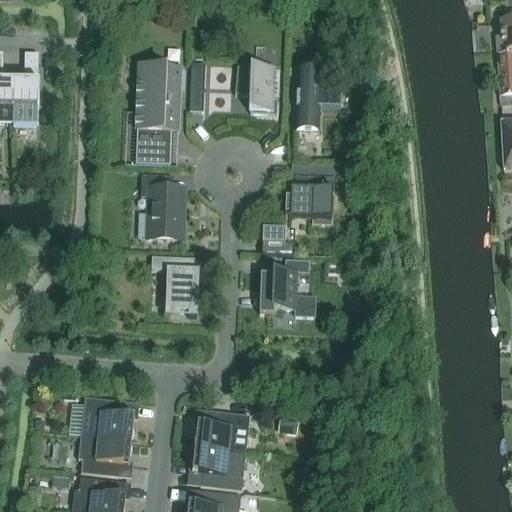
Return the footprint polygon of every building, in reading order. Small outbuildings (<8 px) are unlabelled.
[(496,54),(511,53),(511,21),(500,22),(500,38),(495,38),(496,54)] [(511,55),(497,56),(499,99),(511,99),(511,98),(511,55)] [(2,56),(0,56),(0,126),(12,126),(13,85),(0,84),(0,78),(2,78),(2,56)] [(37,85),(38,57),(24,57),(24,79),(27,79),(27,85),(13,85),(12,126),(38,127),(38,119),(39,85),(37,85)] [(45,60),(45,72),(56,72),(56,60),(45,60)] [(203,115),(205,67),(191,67),(189,115),(203,115)] [(179,136),(182,71),(139,69),(135,168),(170,169),(171,135),(179,136)] [(250,117),(276,118),(277,104),(272,104),(273,72),(237,70),(234,98),(250,99),(250,117)] [(319,136),(320,112),(340,113),(341,97),(320,96),(321,73),(297,72),(295,135),(319,136)] [(511,107),(511,99),(499,99),(500,110),(511,109),(511,107)] [(503,174),(511,173),(511,123),(500,124),(503,174)] [(339,167),(291,165),(291,179),(339,181),(339,167)] [(148,201),(147,241),(182,243),(184,194),(166,193),(167,180),(141,179),(140,201),(148,201)] [(308,223),(330,224),(331,218),(333,218),(334,182),(294,180),(294,192),(290,192),(290,200),(285,200),(284,217),(309,218),(308,223)] [(285,233),(262,232),(261,247),(262,247),(261,259),(293,260),(294,234),(285,233)] [(188,321),(197,321),(198,301),(195,301),(196,274),(194,274),(194,263),(151,261),(151,273),(166,274),(165,290),(173,290),(173,315),(188,315),(188,321)] [(309,265),(293,264),(285,264),(284,276),(274,275),(274,279),(260,278),(259,318),(273,318),(274,313),(295,313),(295,320),(314,321),(314,300),(296,299),(296,276),(308,277),(309,265)] [(124,420),(126,406),(85,402),(80,439),(131,445),(134,421),(124,420)] [(207,429),(197,428),(194,452),(245,458),(249,420),(208,415),(207,429)] [(277,436),(296,438),(297,425),(278,423),(277,436)] [(131,445),(80,439),(78,463),(82,464),(80,477),(117,481),(119,468),(128,469),(131,445)] [(200,491),(224,493),(241,495),(242,482),(245,458),(194,452),(192,476),(201,477),(200,491)] [(69,482),(53,480),(52,490),(68,492),(69,482)] [(117,486),(80,482),(78,494),(74,494),(72,511),(123,511),(125,500),(115,499),(117,486)] [(238,511),(240,500),(199,495),(198,509),(188,508),(187,511),(238,511)] [(273,502),(271,511),(289,511),(291,504),(273,502)]
